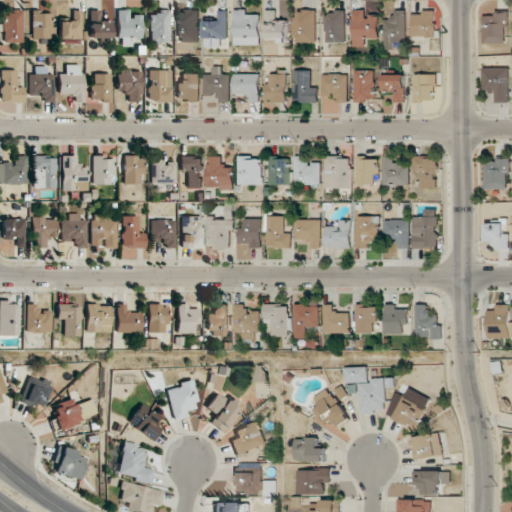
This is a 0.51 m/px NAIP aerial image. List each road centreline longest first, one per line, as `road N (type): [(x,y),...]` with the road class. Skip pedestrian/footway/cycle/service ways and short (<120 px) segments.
road 1 (residential): [(460,0),(465,363),(484,511)]
road 2 (residential): [(0,128),(511,128)]
road 3 (residential): [(0,275),(463,277)]
